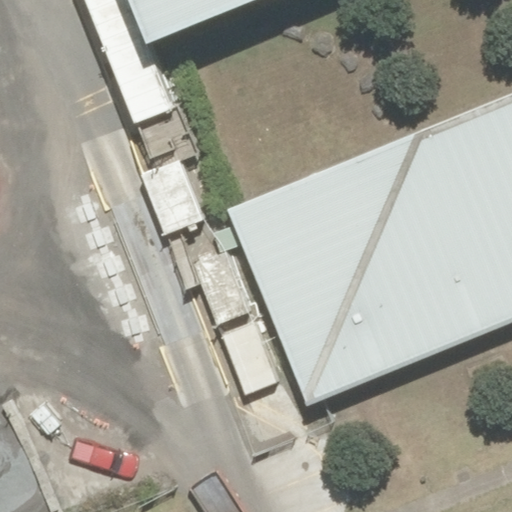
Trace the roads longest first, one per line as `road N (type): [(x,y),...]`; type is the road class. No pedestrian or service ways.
road 1 (unknown): [(152,284),(42,0)]
road 2 (unknown): [(32,314),(152,284)]
